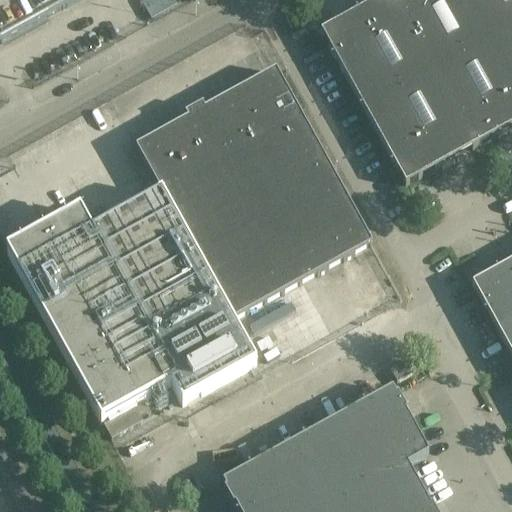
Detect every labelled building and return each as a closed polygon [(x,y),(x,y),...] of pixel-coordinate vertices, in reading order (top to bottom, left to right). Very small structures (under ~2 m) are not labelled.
[(0,0),(0,45),(82,0),(0,0)] [(174,0),(146,0),(143,1),(153,18),(177,5),(174,0)] [(405,189),(511,130),(511,0),(386,0),(321,36),(405,189)] [(371,249),(296,112),(276,75),(275,74),(205,113),(202,109),(185,119),(187,123),(136,151),(136,152),(136,153),(161,198),(233,325),(371,249)] [(233,325),(161,198),(92,236),(80,215),(8,255),(102,425),(133,407),(142,402),(171,386),(183,407),(255,367),(254,365),(233,325)] [(511,266),(472,288),(511,360),(511,266)] [(416,375),(409,363),(391,373),(397,385),(416,375)] [(428,458),(405,415),(406,414),(397,398),(396,399),(393,393),(308,440),(342,503),(406,467),(408,470),(428,458)] [(143,425),(152,420),(142,402),(133,407),(135,411),(104,429),(111,442),(143,425)] [(325,511),(342,503),(308,440),(223,487),(226,492),(224,493),(233,510),(235,509),(236,511),(325,511)] [(432,511),(431,509),(430,510),(408,470),(406,467),(342,503),(325,511),(432,511)]
